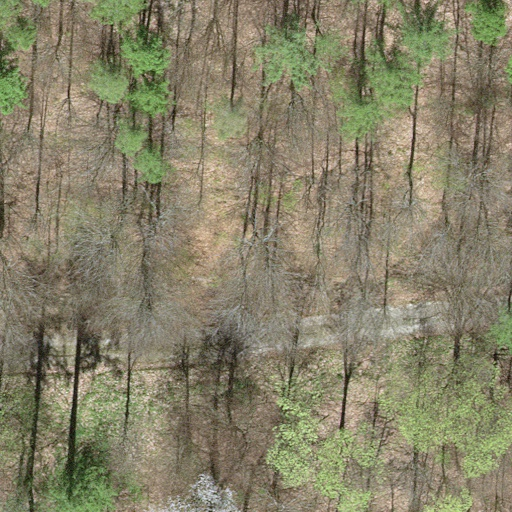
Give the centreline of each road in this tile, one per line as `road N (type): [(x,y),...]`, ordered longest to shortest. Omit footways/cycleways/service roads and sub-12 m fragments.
road 1 (track): [(0,152),(202,169),(511,130)]
road 2 (track): [(511,314),(0,355)]
